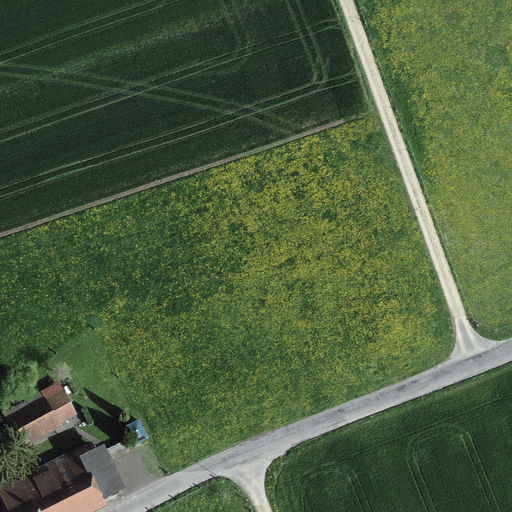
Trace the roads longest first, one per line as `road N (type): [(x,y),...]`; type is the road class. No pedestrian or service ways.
road 1 (unclassified): [(122,511),(511,348)]
road 2 (track): [(474,364),(347,0)]
